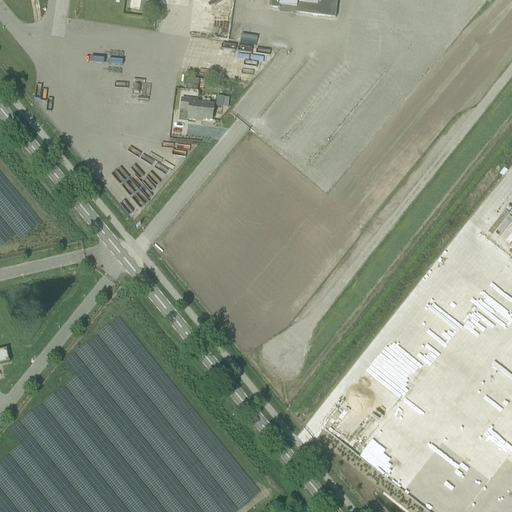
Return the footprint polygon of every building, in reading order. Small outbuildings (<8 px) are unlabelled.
[(270,0),(269,7),(279,9),(279,11),(335,18),(337,0),(270,0)] [(199,80),(187,79),(186,91),(198,92),(199,80)] [(223,109),(223,107),(224,98),(217,97),(216,108),(223,109)] [(212,122),(213,116),(214,106),(191,103),(191,100),(182,99),(181,111),(189,112),(188,120),(203,122),(203,121),(212,122)] [(0,365),(3,365),(10,363),(7,351),(0,352),(0,365)]
